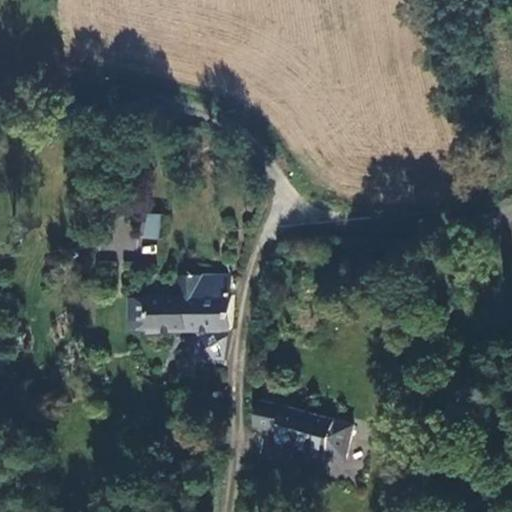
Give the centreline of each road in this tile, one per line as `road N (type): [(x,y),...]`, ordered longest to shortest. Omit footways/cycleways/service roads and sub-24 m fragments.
road 1 (unclassified): [(292,207),(250,142),(214,116),(0,67)]
road 2 (unclassified): [(231,511),(248,289),(260,247),(292,207)]
road 3 (unclassified): [(292,207),(391,223),(511,213)]
